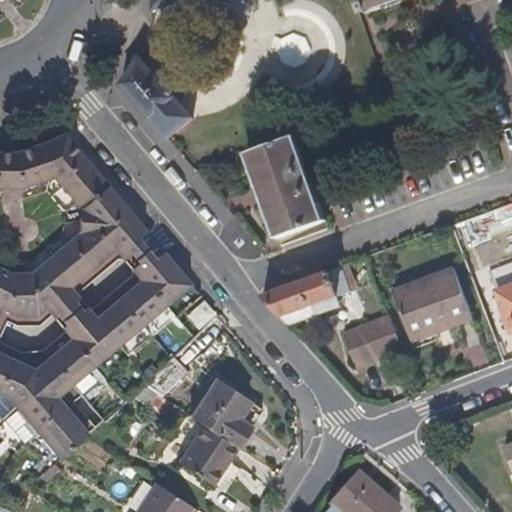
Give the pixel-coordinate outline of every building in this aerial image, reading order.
[(157,0),(155,12),(184,2),(189,0),(157,0)] [(367,0),(372,11),(401,0),(367,0)] [(315,68),(297,19),(249,36),(257,60),(266,85),(315,68)] [(257,60),(249,36),(234,41),(237,50),(242,65),(257,60)] [(237,50),(234,41),(224,45),(227,53),(237,50)] [(170,139),(188,124),(195,119),(141,55),(133,71),(123,85),(138,102),(170,139)] [(86,159),(64,134),(43,143),(54,180),(58,183),(79,165),(86,159)] [(331,223),(299,137),(276,145),(250,154),(282,239),(331,223)] [(54,180),(43,143),(16,151),(22,189),(54,180)] [(22,189),(16,151),(3,154),(0,154),(0,184),(1,192),(22,189)] [(108,185),(86,159),(79,165),(102,192),(108,185)] [(102,192),(79,165),(58,183),(81,210),(102,192)] [(100,233),(127,208),(108,185),(102,192),(81,210),(79,236),(72,243),(95,270),(116,251),(100,233)] [(137,240),(145,229),(127,208),(100,233),(116,251),(120,250),(123,251),(124,252),(130,247),(137,240)] [(155,242),(152,237),(145,229),(137,240),(130,247),(134,251),(144,244),(149,240),(155,242)] [(95,270),(72,243),(47,263),(70,290),(95,270)] [(146,272),(166,255),(160,248),(141,266),(146,272)] [(163,304),(187,281),(184,276),(166,255),(146,272),(142,276),(143,279),(163,304)] [(38,319),(70,290),(47,263),(32,276),(38,319)] [(340,295),(356,289),(347,266),(295,285),(266,295),(279,311),(292,326),(343,305),(340,295)] [(477,318),(457,266),(398,289),(417,340),(477,318)] [(18,322),(12,278),(0,273),(0,317),(0,318),(2,315),(18,322)] [(38,319),(32,276),(12,278),(18,322),(38,319)] [(167,310),(163,304),(143,279),(119,300),(145,329),(167,310)] [(167,310),(193,288),(187,281),(163,304),(167,310)] [(511,285),(498,291),(511,323),(511,285)] [(120,349),(145,329),(119,300),(95,320),(120,349)] [(197,329),(207,320),(208,322),(212,317),(202,306),(188,319),(197,329)] [(406,352),(394,318),(380,324),(392,358),(406,352)] [(120,349),(95,320),(71,341),(96,369),(120,349)] [(392,358),(380,324),(366,329),(378,363),(392,358)] [(378,363),(366,329),(351,335),(363,369),(378,363)] [(96,369),(71,341),(49,360),(74,388),(96,369)] [(0,384),(10,361),(0,355),(0,384)] [(157,396),(184,370),(171,357),(141,386),(157,396)] [(46,388),(40,380),(38,378),(34,374),(33,372),(26,367),(10,361),(0,384),(0,396),(6,399),(18,412),(46,388)] [(239,419),(248,405),(215,384),(192,419),(203,427),(238,450),(252,428),(239,419)] [(38,436),(66,410),(46,388),(18,412),(38,436)] [(252,428),(262,413),(248,405),(239,419),(252,428)] [(89,435),(66,410),(38,436),(61,462),(87,438),(89,435)] [(211,490),(238,450),(203,427),(176,467),(211,490)] [(396,511),(397,511),(352,473),(329,498),(333,502),(324,511),(396,511)] [(177,511),(184,502),(156,484),(137,511),(177,511)] [(187,511),(190,507),(184,502),(177,511),(187,511)]
